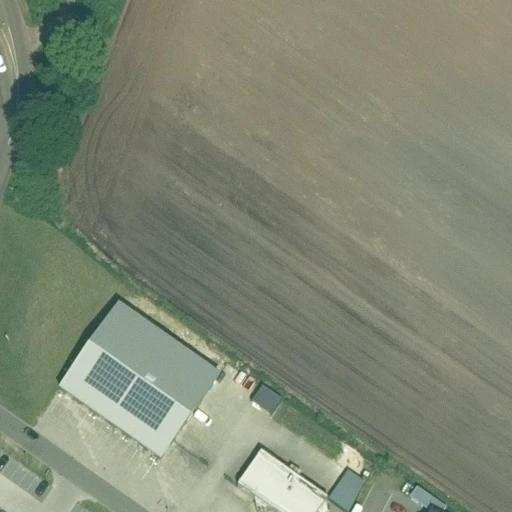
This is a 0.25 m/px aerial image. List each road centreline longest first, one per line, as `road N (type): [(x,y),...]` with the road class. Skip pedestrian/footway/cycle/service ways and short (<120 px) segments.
road 1 (residential): [(0,422),(136,511)]
road 2 (tertiary): [(0,31),(17,101),(0,173)]
